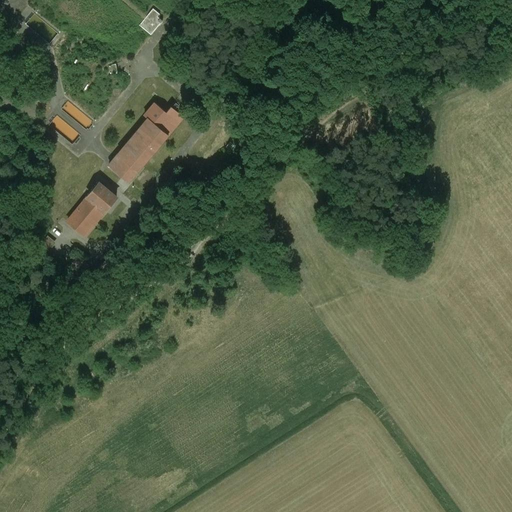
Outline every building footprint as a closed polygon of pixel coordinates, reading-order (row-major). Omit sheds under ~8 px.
[(160,14),(153,8),(139,25),(151,34),(163,20),(158,16),(160,14)] [(171,106),(166,112),(155,103),(144,115),(148,118),(149,118),(168,135),(184,117),(171,106)] [(116,156),(108,165),(109,165),(129,181),(128,181),(129,182),(168,135),(149,118),(148,118),(116,156)] [(204,168),(199,173),(204,177),(208,171),(204,168)] [(99,182),(67,221),(85,235),(116,197),(99,182)] [(148,239),(144,235),(139,240),(144,244),(148,239)] [(119,259),(108,251),(103,257),(113,266),(119,259)] [(84,261),(77,255),(70,264),(77,271),(84,261)] [(134,260),(130,256),(126,260),(130,264),(134,260)] [(117,271),(106,261),(98,270),(110,279),(117,271)]
